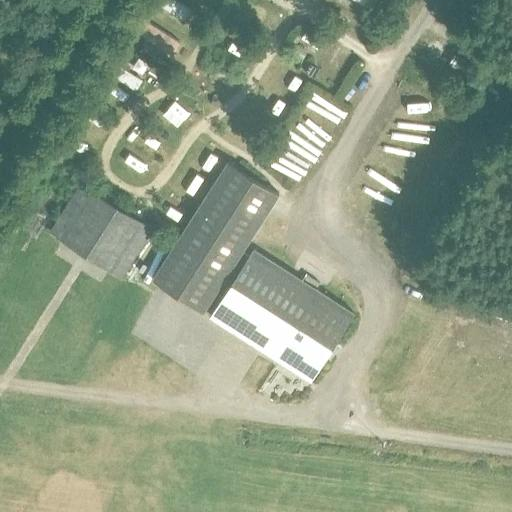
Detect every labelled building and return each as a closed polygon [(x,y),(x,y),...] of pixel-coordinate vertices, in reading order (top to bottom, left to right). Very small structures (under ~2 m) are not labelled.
[(146,34),(161,35),(162,19),(147,18),(146,34)] [(302,37),(319,47),(327,35),(310,24),(302,37)] [(450,64),(467,75),(473,66),(456,55),(450,64)] [(342,91),(357,98),(373,65),(358,58),(342,91)] [(118,77),(142,80),(144,66),(120,64),(118,77)] [(296,91),(307,73),(299,68),(288,86),(296,91)] [(408,93),(402,107),(424,116),(429,104),(433,106),(439,91),(420,83),(415,96),(408,93)] [(314,88),(310,96),(344,115),(348,107),(314,88)] [(185,123),(193,100),(177,95),(169,118),(185,123)] [(291,133),(272,159),(300,180),(319,153),(291,133)] [(130,158),(145,167),(152,155),(137,146),(130,158)] [(153,279),(204,312),(280,193),(229,161),(153,279)] [(52,232),(123,277),(155,225),(85,180),(52,232)] [(169,202),(182,213),(190,203),(177,193),(169,202)] [(211,316),(312,380),(355,313),(254,248),(211,316)]
